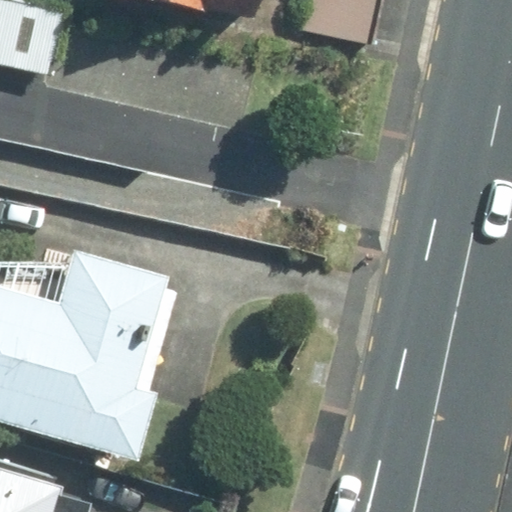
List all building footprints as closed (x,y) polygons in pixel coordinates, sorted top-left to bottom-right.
[(0,0),(0,65),(48,76),(62,13),(0,0)] [(145,0),(241,19),(244,0),(145,0)] [(302,0),(297,28),(367,42),(375,0),(302,0)] [(0,286),(0,424),(123,460),(143,391),(121,384),(154,274),(60,247),(44,299),(0,286)] [(35,511),(43,485),(0,472),(0,511),(35,511)]
